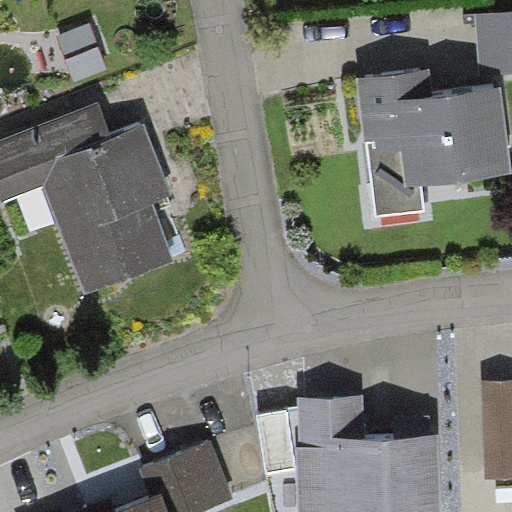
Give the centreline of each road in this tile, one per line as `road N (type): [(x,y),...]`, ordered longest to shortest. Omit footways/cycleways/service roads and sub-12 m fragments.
road 1 (residential): [(215,0),(275,335)]
road 2 (residential): [(275,335),(0,444)]
road 3 (residential): [(511,293),(395,304),(275,335)]
